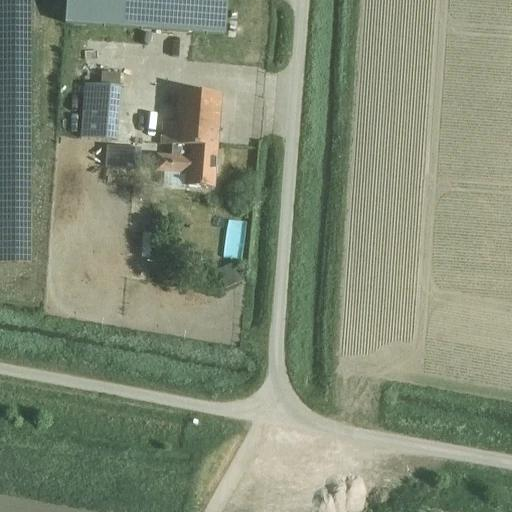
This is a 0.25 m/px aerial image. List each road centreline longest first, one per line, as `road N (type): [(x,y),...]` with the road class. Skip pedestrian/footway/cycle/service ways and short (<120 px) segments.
road 1 (unclassified): [(270,419),(304,0)]
road 2 (unclassified): [(270,419),(0,372)]
road 3 (unclassified): [(511,465),(270,419)]
